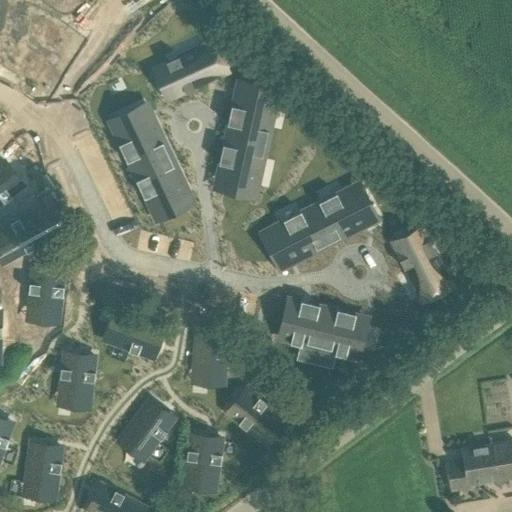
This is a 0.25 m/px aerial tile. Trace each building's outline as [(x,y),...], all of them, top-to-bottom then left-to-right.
[(108,0),(109,1),(110,0),(124,10),(122,12),(124,12),(125,11),(133,17),(146,0),(108,0)] [(0,56),(6,60),(25,25),(0,10),(0,56)] [(25,25),(6,60),(15,65),(14,67),(15,68),(16,66),(31,74),(30,76),(31,76),(32,75),(41,80),(53,57),(60,45),(25,25)] [(167,63),(155,68),(168,97),(184,90),(185,92),(186,91),(186,89),(192,86),(193,88),(194,87),(193,86),(211,77),(198,48),(180,56),(179,55),(178,55),(179,57),(168,62),(167,60),(166,61),(167,63)] [(229,124),(227,134),(266,142),(274,103),(261,100),(235,95),(233,105),(231,104),(231,106),(233,106),(229,123),(227,122),(227,124),(229,124)] [(139,122),(116,133),(120,143),(118,143),(119,145),(121,144),(128,159),(126,160),(127,161),(129,160),(133,169),(169,152),(152,116),(139,122)] [(220,163),(218,173),(257,181),(266,142),(227,134),(225,144),(223,143),(222,145),(224,145),(221,162),(219,161),(218,163),(220,163)] [(169,152),(133,169),(137,179),(136,179),(136,181),(138,180),(145,195),(143,196),(144,197),(146,196),(150,206),(186,188),(169,152)] [(0,201),(2,200),(4,202),(4,201),(3,200),(10,195),(11,196),(12,196),(10,194),(23,185),(5,160),(0,163),(0,201)] [(319,203),(310,207),(328,243),(364,225),(358,212),(346,189),(337,194),(336,192),(335,192),(336,194),(321,202),(320,200),(318,201),(319,203)] [(284,221),(275,225),(293,261),(328,243),(310,207),(301,212),(300,210),(299,211),(300,212),(285,220),(284,218),(283,219),(284,221)] [(11,223),(0,229),(0,233),(13,257),(25,250),(26,252),(27,251),(26,250),(33,246),(34,247),(35,247),(34,245),(48,237),(33,211),(20,218),(18,216),(18,217),(18,218),(11,222),(11,221),(10,221),(11,223)] [(421,227),(393,242),(401,258),(399,259),(400,260),(402,259),(405,265),(403,266),(404,268),(406,267),(414,284),(443,270),(434,253),(436,252),(435,250),(433,251),(428,241),(430,239),(429,238),(427,239),(421,227)] [(28,291),(28,292),(30,292),(29,307),(59,310),(60,295),(62,296),(63,295),(61,294),(62,286),(63,287),(63,286),(61,285),(63,270),(33,267),(31,282),(29,282),(29,283),(31,283),(30,291),(28,291)] [(289,298),(279,337),(291,340),(290,342),(292,342),(292,340),(308,344),(307,346),(309,347),(309,345),(318,347),(327,349),(326,351),(328,351),(328,349),(344,353),(343,355),(345,355),(345,353),(357,356),(366,317),(355,315),(355,312),(354,312),(353,314),(338,310),(338,308),(337,308),(336,310),(327,308),(319,306),(319,304),(318,303),(317,305),(302,301),(302,299),(301,299),(300,301),(289,298)] [(125,315),(115,343),(129,348),(128,350),(129,350),(129,349),(137,352),(136,353),(137,354),(138,352),(153,357),(163,329),(148,323),(125,315)] [(195,354),(194,369),(224,371),(225,357),(227,357),(227,356),(226,356),(226,348),(228,348),(228,347),(226,347),(227,331),(197,329),(195,354)] [(59,376),(59,377),(62,377),(60,392),(90,395),(92,380),(94,381),(94,380),(92,380),(93,372),(95,372),(95,371),(93,371),(94,355),(64,352),(63,367),(61,367),(60,368),(62,368),(61,376),(59,376)] [(246,387),(227,411),(247,427),(258,436),(277,412),(266,403),(267,402),(266,401),(265,402),(259,397),(260,396),(259,395),(258,397),(246,387)] [(135,419),(126,431),(150,449),(159,437),(174,417),(150,399),(140,411),(139,410),(138,411),(139,412),(135,418),(133,417),(133,418),(135,419)] [(0,455),(3,446),(5,447),(6,446),(4,445),(7,438),(8,438),(9,437),(7,436),(12,422),(0,417),(0,455)] [(186,458),(188,459),(186,473),(216,477),(218,463),(221,437),(191,433),(189,449),(187,449),(187,450),(189,450),(188,458),(186,458)] [(28,467),(26,482),(56,486),(58,471),(60,472),(60,471),(58,470),(59,463),(61,463),(61,462),(59,462),(61,446),(31,442),(28,467)] [(467,462),(447,465),(452,493),(468,490),(467,486),(511,478),(511,443),(465,451),(467,462)] [(101,481),(87,508),(95,511),(130,511),(137,499),(124,493),(125,491),(124,490),(123,492),(116,488),(117,487),(116,486),(115,488),(101,481)]
